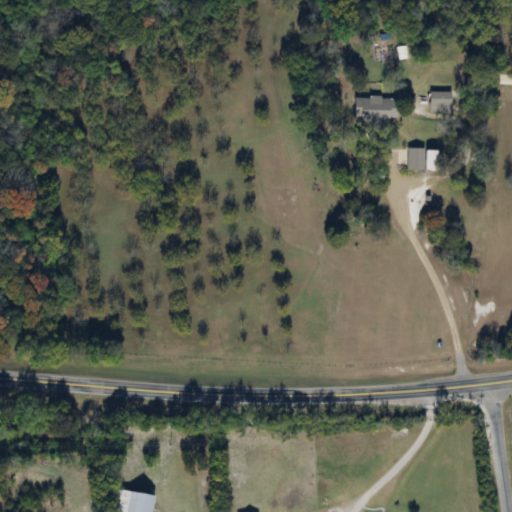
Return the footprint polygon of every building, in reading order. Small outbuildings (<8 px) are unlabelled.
[(498,85),(511,84),(511,74),(498,75),(498,85)] [(428,112),(449,112),(449,92),(428,92),(428,112)] [(352,97),(352,121),(395,121),(395,97),(352,97)] [(422,170),(422,148),(406,148),(406,170),(422,170)] [(150,511),(153,496),(112,490),(108,511),(150,511)]
